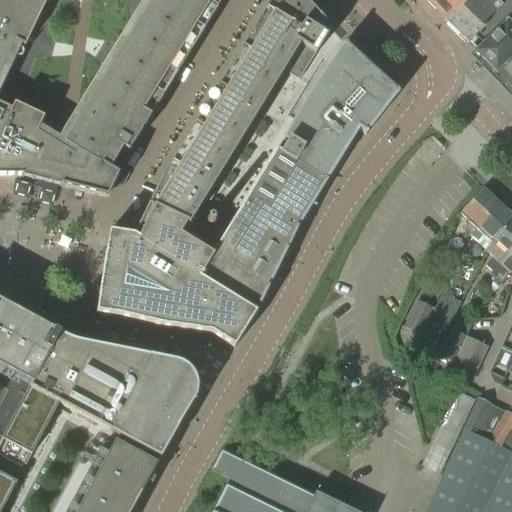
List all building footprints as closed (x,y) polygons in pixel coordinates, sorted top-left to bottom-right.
[(0,0),(0,177),(22,177),(93,195),(113,186),(118,176),(111,173),(125,151),(128,153),(221,0),(0,0)] [(109,232),(96,313),(118,317),(159,327),(210,334),(233,348),(255,312),(295,231),(358,131),(365,136),(398,94),(397,94),(397,93),(343,44),(309,95),(282,140),(287,143),(281,153),(276,150),(212,255),(179,235),(186,224),(188,226),(205,199),(209,202),(286,78),(281,75),(283,72),(298,81),(314,55),(315,56),(327,35),(330,30),(304,0),(269,0),(166,169),(149,203),(133,236),(109,232)] [(425,0),(435,11),(447,0),(425,0)] [(447,0),(435,11),(445,22),(468,0),(447,0)] [(468,44),(484,27),(482,26),(502,6),(495,0),(468,0),(445,22),(468,44)] [(511,16),(475,51),(498,75),(511,89),(511,16)] [(462,229),(469,235),(498,205),(482,190),(468,205),(459,214),(468,223),(462,229)] [(511,217),(498,205),(469,235),(476,243),(482,237),(490,245),(511,221),(511,217)] [(488,275),(494,280),(502,263),(511,252),(511,221),(490,245),(485,250),(492,258),(484,267),(491,272),(488,275)] [(451,270),(459,255),(450,251),(442,266),(451,270)] [(497,288),(511,272),(511,252),(502,263),(494,280),(492,284),(497,288)] [(492,284),(486,297),(488,298),(497,288),(492,284)] [(402,328),(419,336),(432,309),(416,301),(402,328)] [(0,511),(130,511),(157,465),(150,461),(153,456),(160,459),(181,422),(189,408),(190,405),(191,402),(192,400),(193,397),(193,394),(193,391),(192,388),(191,386),(190,383),(189,380),(187,378),(186,376),(184,374),(181,372),(179,371),(176,369),(174,369),(78,343),(75,342),(72,341),(69,339),(66,338),(60,335),(13,309),(0,302),(0,511)] [(448,317),(432,309),(419,336),(434,344),(448,317)] [(438,356),(453,364),(466,338),(451,330),(438,356)] [(466,338),(453,364),(475,374),(488,348),(466,338)] [(502,379),(489,372),(489,373),(492,382),(499,385),(502,379)] [(253,374),(236,411),(249,416),(265,380),(253,374)] [(455,391),(420,467),(439,476),(474,401),(455,391)] [(462,430),(463,430),(473,435),(489,405),(477,398),(462,430)] [(504,413),(489,405),(473,435),(488,442),(504,413)] [(488,442),(500,448),(511,427),(511,417),(504,413),(488,442)] [(511,427),(500,448),(510,453),(511,450),(511,427)] [(473,435),(463,430),(424,511),(511,511),(511,453),(510,453),(500,448),(488,442),(473,435)] [(351,511),(345,509),(296,485),(279,477),(226,451),(222,449),(209,472),(227,482),(212,511),(351,511)] [(187,485),(175,511),(210,511),(216,498),(187,485)]
